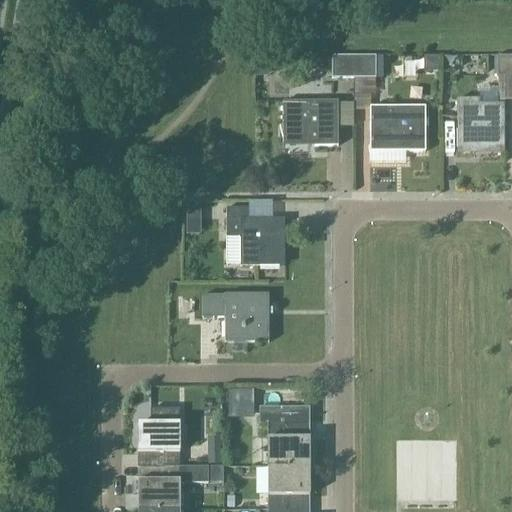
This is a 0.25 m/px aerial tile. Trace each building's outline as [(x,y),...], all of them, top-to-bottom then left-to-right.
[(504,79),(511,78),(511,56),(497,57),(497,105),(478,105),(478,100),(456,100),(456,153),(474,153),(474,148),(503,148),(503,106),(504,106),(504,79)] [(353,79),(353,58),(331,58),(331,79),(353,79)] [(374,79),(374,58),(353,58),(353,79),(374,79)] [(337,147),(337,103),(281,103),(281,144),(313,144),(313,147),(337,147)] [(369,153),(424,153),(424,108),(369,109),(369,153)] [(278,238),(283,238),(283,221),(247,221),(247,209),(225,209),(225,239),(239,239),(239,268),(278,268),(278,238)] [(219,295),(219,345),(279,345),(279,312),(267,312),(267,295),(219,295)] [(307,409),(258,409),(258,426),(266,425),(266,469),(308,469),(308,439),(292,439),(292,425),(307,425),(307,409)] [(174,453),(174,425),(182,425),(182,410),(153,411),(154,426),(140,426),(141,455),(156,455),(156,469),(178,469),(178,453),(174,453)] [(156,483),(141,483),(141,511),(174,511),(174,484),(178,484),(178,485),(207,485),(206,468),(178,469),(156,469),(156,483)] [(308,469),(266,469),(267,511),(293,511),(292,497),(308,497),(308,469)]
